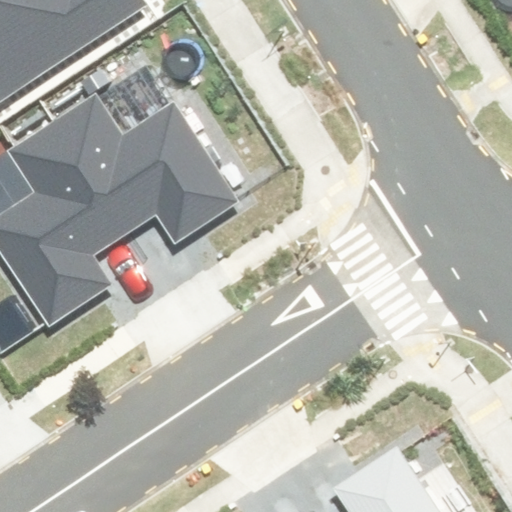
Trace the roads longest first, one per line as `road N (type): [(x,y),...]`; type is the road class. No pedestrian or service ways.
road 1 (residential): [(30,511),(473,218)]
road 2 (residential): [(335,0),(473,218)]
